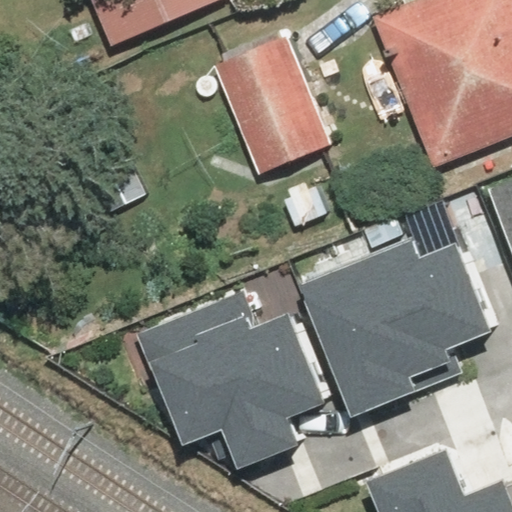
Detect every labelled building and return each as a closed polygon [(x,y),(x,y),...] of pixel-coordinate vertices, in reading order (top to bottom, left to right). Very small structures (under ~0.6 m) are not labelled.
[(117,0),(133,37),(222,0),(117,0)] [(511,0),(412,0),(386,10),(446,164),(511,138),(511,0)] [(300,30),(228,58),(271,167),(343,139),(300,30)] [(430,230),(314,275),(368,413),(485,367),(472,333),(501,321),(471,246),(441,258),(430,230)] [(308,301),(170,359),(199,428),(238,411),(253,447),(352,406),(308,301)] [(511,387),(457,417),(483,466),(511,450),(511,387)] [(460,455),(406,477),(419,511),(511,511),(511,491),(480,504),(460,455)]
